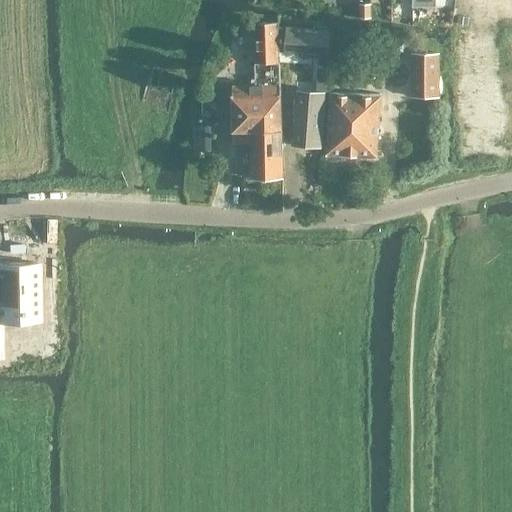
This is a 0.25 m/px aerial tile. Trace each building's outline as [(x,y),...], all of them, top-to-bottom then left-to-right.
[(360,18),(370,18),(370,4),(360,4),(360,18)] [(283,178),(281,94),(279,23),(255,24),(257,87),(233,88),(234,145),(250,144),(251,178),(283,178)] [(330,58),(331,30),(286,27),(285,52),(299,53),(299,56),(330,58)] [(402,53),(403,42),(389,41),(388,52),(402,53)] [(440,97),(439,53),(412,54),(413,97),(440,97)] [(324,135),(327,93),(297,93),(295,126),(297,126),(296,149),(321,149),(322,135),(324,135)] [(377,157),(380,95),(331,94),(327,156),(377,157)] [(211,141),(211,127),(201,127),(202,141),(211,141)] [(0,323),(37,323),(36,263),(0,263),(0,323)]
